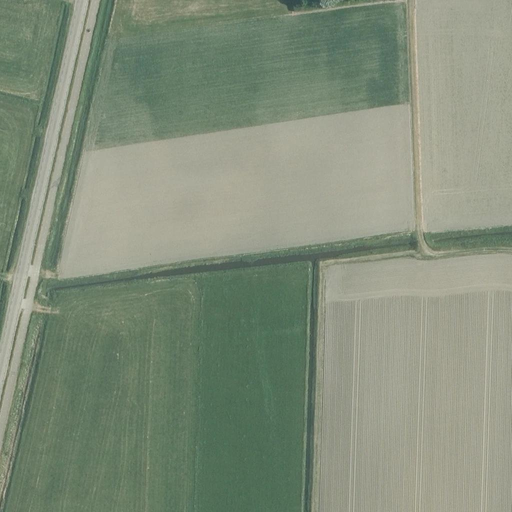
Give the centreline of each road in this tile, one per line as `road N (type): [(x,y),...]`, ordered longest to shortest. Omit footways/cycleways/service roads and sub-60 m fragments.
road 1 (track): [(419,238),(33,272)]
road 2 (secondary): [(0,372),(81,0)]
road 3 (track): [(411,0),(419,238)]
